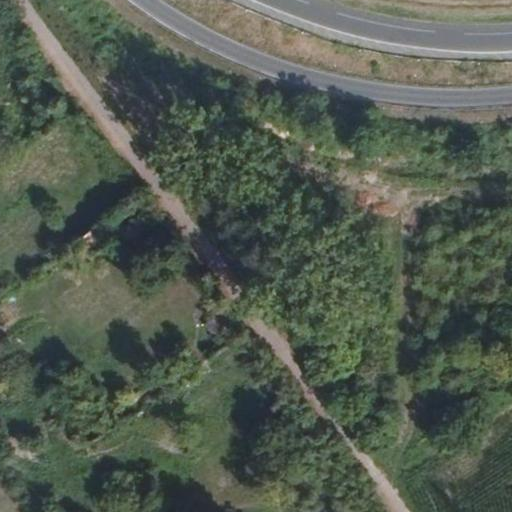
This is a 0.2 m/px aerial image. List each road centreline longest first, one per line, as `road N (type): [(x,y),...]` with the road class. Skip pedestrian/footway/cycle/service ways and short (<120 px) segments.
road 1 (secondary): [(145,0),(217,42),(326,80),(429,95),(511,93)]
road 2 (secondary): [(511,42),(412,38),(275,0)]
